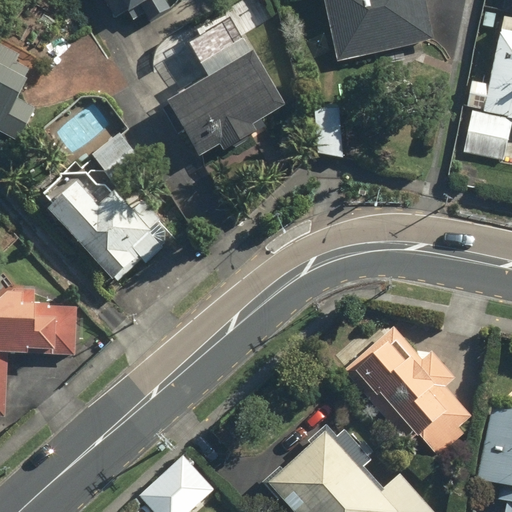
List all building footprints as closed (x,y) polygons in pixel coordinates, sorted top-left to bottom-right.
[(107,0),(117,16),(138,4),(150,25),(178,9),(172,0),(107,0)] [(437,0),(330,0),(342,58),(444,38),(437,0)] [(511,14),(510,14),(489,114),(476,111),(467,154),(509,163),(511,149),(511,14)] [(24,94),(42,57),(0,36),(0,132),(22,143),(41,103),(24,94)] [(229,151),(262,130),(257,122),(294,99),(261,48),(169,108),(201,157),(224,143),(229,151)] [(153,171),(125,135),(101,154),(129,190),(153,171)] [(138,206),(124,191),(110,203),(86,176),(51,207),(119,283),(168,239),(155,225),(165,217),(147,197),(138,206)] [(0,417),(9,418),(12,367),(3,366),(4,351),(80,355),(83,308),(46,306),(47,286),(0,283),(0,417)] [(408,335),(367,369),(441,458),(467,436),(462,429),(477,417),(453,388),(460,381),(436,352),(428,358),(408,335)] [(511,511),(511,406),(495,403),(483,477),(505,481),(499,511),(511,511)] [(332,427),(271,484),(297,511),(439,511),(440,511),(404,472),(389,487),(368,464),(374,458),(347,429),(340,435),(332,427)] [(189,511),(217,488),(187,454),(142,493),(158,511),(189,511)]
